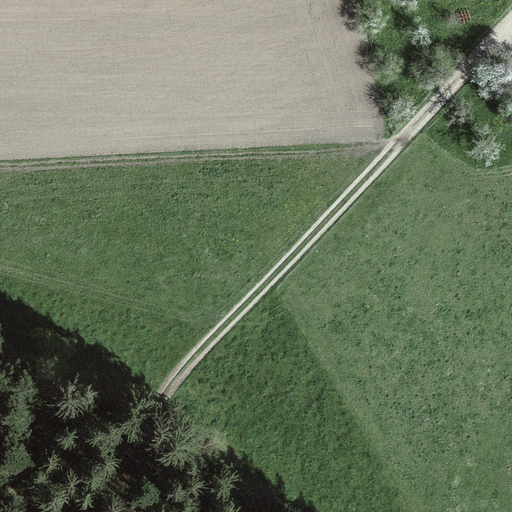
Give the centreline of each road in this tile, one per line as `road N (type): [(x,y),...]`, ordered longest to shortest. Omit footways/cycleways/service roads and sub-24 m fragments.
road 1 (track): [(511,17),(278,280),(205,342),(160,403),(121,511)]
road 2 (track): [(160,403),(90,367),(0,337)]
